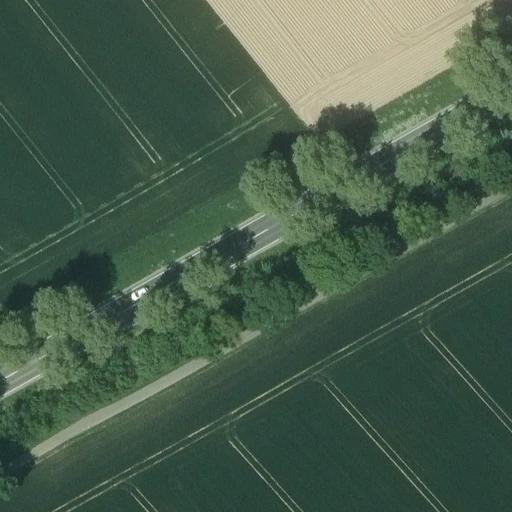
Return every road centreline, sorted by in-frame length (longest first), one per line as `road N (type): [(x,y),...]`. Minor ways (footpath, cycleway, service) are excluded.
road 1 (secondary): [(511,92),(0,383)]
road 2 (track): [(0,330),(511,40)]
